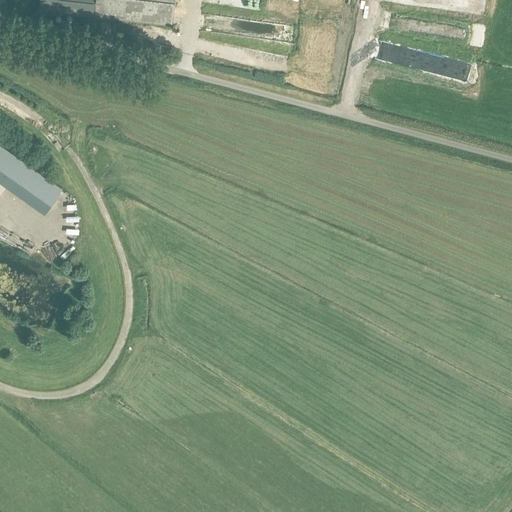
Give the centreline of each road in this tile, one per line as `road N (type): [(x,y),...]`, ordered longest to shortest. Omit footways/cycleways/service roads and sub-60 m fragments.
road 1 (unclassified): [(511,159),(0,23)]
road 2 (track): [(0,95),(53,132),(83,170),(129,290),(119,346),(92,381),(59,395),(0,387)]
